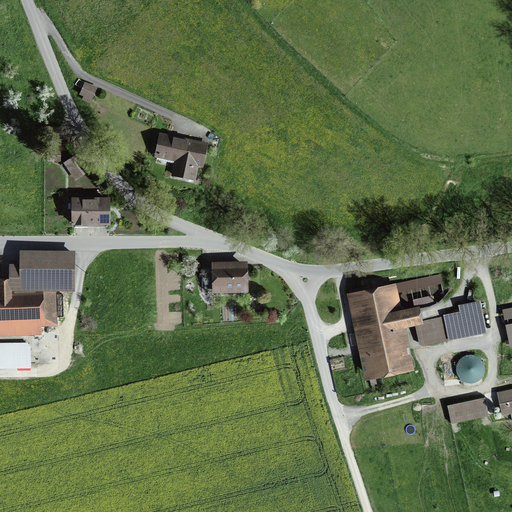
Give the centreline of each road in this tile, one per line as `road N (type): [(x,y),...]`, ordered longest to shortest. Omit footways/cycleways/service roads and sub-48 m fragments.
road 1 (unclassified): [(222,242),(162,217),(104,166),(56,77),(27,0)]
road 2 (unclassified): [(511,245),(306,269),(222,242)]
road 3 (track): [(367,511),(307,298),(327,269)]
road 4 (unclassified): [(222,242),(0,242)]
